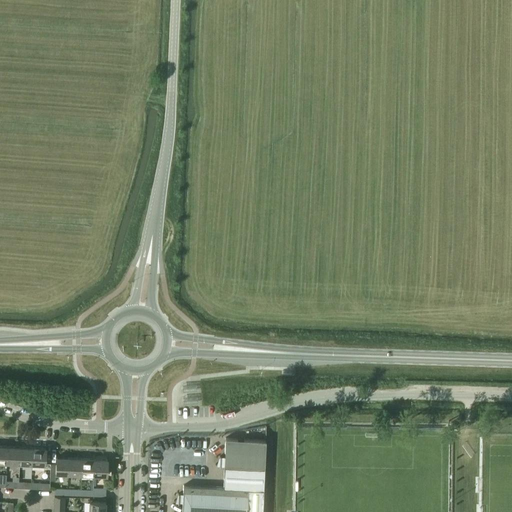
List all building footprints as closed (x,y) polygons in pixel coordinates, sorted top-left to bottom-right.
[(267,440),(266,440),(225,438),(224,457),(220,457),(220,456),(219,467),(220,467),(220,466),(224,466),(265,467),(267,440)] [(6,463),(19,463),(19,447),(7,446),(6,463)] [(19,463),(31,464),(32,447),(19,447),(19,463)] [(46,448),(32,447),(31,464),(45,464),(46,448)] [(55,480),(56,473),(69,474),(69,457),(56,457),(56,465),(51,465),(50,480),(55,480)] [(69,474),(81,474),(82,458),(69,457),(69,474)] [(81,474),(93,475),(94,458),(82,458),(81,474)] [(107,475),(107,460),(107,459),(94,458),(93,475),(107,475)] [(263,511),(265,467),(224,466),(223,487),(183,485),(183,494),(179,494),(179,493),(178,493),(178,504),(179,504),(179,503),(183,503),(182,511),(263,511)] [(44,480),(44,471),(34,470),(33,480),(44,480)] [(93,490),(93,496),(106,497),(106,488),(93,488),(93,490)] [(64,511),(65,497),(54,496),(53,511),(64,511)] [(89,501),(88,511),(105,511),(105,502),(89,501)]
